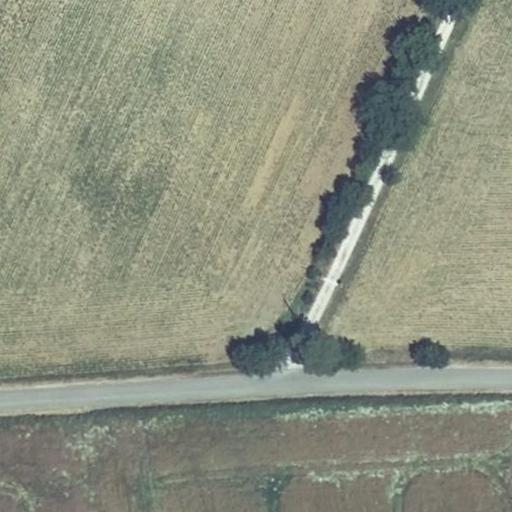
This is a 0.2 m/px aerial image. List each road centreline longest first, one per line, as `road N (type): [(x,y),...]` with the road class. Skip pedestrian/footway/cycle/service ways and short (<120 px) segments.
road 1 (tertiary): [(511,376),(0,398)]
road 2 (track): [(283,381),(451,0)]
